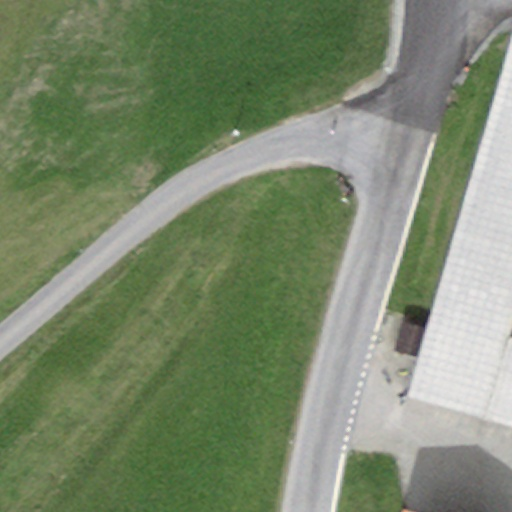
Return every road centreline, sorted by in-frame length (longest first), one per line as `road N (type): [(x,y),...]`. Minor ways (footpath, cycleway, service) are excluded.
road 1 (unclassified): [(406,141),(297,140),(214,173),(0,339)]
road 2 (tertiary): [(406,141),(327,406),(308,511)]
road 3 (tertiary): [(435,0),(406,141)]
